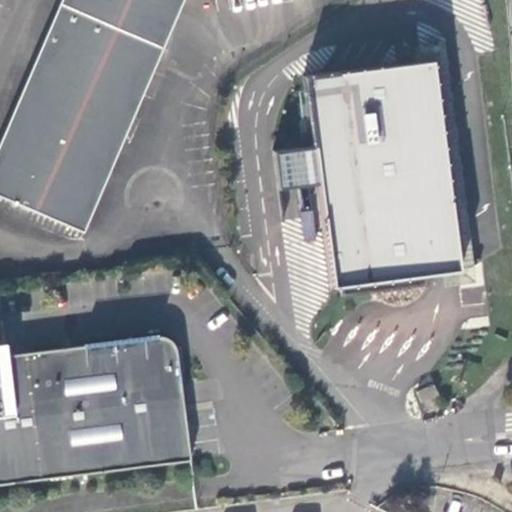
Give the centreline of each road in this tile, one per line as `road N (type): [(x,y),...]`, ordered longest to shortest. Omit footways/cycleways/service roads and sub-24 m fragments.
road 1 (unknown): [(288,461),(15,510)]
road 2 (unclassified): [(445,441),(267,463)]
